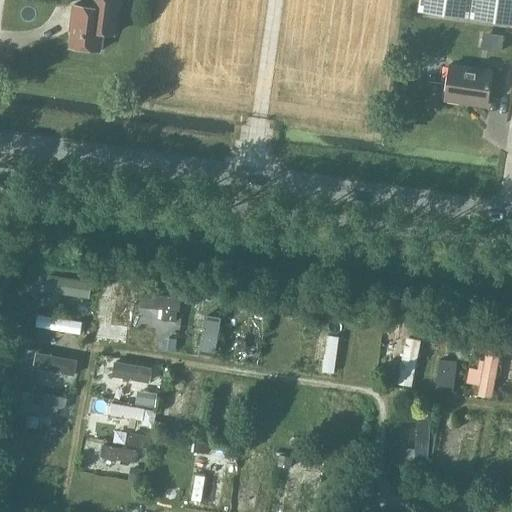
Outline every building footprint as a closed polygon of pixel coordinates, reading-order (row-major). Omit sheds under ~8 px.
[(73,23),(70,48),(99,52),(101,34),(115,36),(119,0),(96,0),(95,8),(72,5),(69,22),(73,23)] [(511,0),(420,0),(419,12),(511,25),(511,0)] [(491,34),(488,50),(502,52),(504,36),(491,34)] [(443,99),(485,105),(490,72),(448,66),(443,99)] [(91,280),(48,274),(44,299),(58,301),(59,297),(72,299),(72,302),(78,303),(78,300),(88,302),(91,280)] [(113,284),(113,275),(101,274),(100,283),(113,284)] [(143,288),(143,280),(135,279),(135,288),(143,288)] [(127,328),(133,283),(118,281),(116,294),(111,293),(110,302),(115,303),(112,326),(127,328)] [(196,306),(199,293),(188,290),(185,303),(196,306)] [(181,296),(140,293),(139,307),(162,309),(161,320),(176,321),(177,310),(180,310),(181,296)] [(199,306),(214,306),(214,294),(199,293),(199,306)] [(34,309),(36,295),(22,294),(21,308),(34,309)] [(234,314),(250,315),(251,303),(235,302),(234,314)] [(266,303),(256,303),(255,316),(265,317),(266,303)] [(80,333),(82,320),(37,313),(35,326),(80,333)] [(221,316),(205,313),(200,349),(215,351),(221,316)] [(176,336),(190,336),(190,323),(176,323),(176,336)] [(442,328),(426,326),(424,340),(440,342),(442,328)] [(31,328),(31,339),(48,339),(49,329),(31,328)] [(256,360),(260,331),(248,330),(244,358),(256,360)] [(334,372),(339,336),(327,335),(322,371),(334,372)] [(393,348),(395,337),(383,335),(381,346),(393,348)] [(417,359),(421,339),(406,336),(401,360),(395,358),(393,369),(399,370),(397,383),(412,386),(415,369),(418,369),(420,360),(417,359)] [(178,338),(164,337),(162,350),(177,351),(178,338)] [(34,348),(35,339),(23,338),(22,347),(34,348)] [(245,351),(246,341),(238,339),(236,350),(245,351)] [(492,396),(501,349),(487,347),(484,360),(479,359),(478,368),(469,367),(466,381),(479,384),(477,393),(492,396)] [(74,375),(77,358),(36,350),(32,367),(74,375)] [(453,392),(458,361),(440,359),(436,389),(453,392)] [(149,382),(152,366),(115,360),(112,375),(149,382)] [(35,388),(37,376),(21,373),(21,374),(14,373),(12,382),(19,383),(19,385),(35,388)] [(198,433),(205,391),(190,388),(186,414),(176,413),(175,420),(184,421),(183,430),(198,433)] [(157,392),(138,389),(136,402),(155,406),(157,392)] [(167,403),(180,404),(181,390),(167,390),(167,403)] [(65,409),(68,397),(36,391),(34,403),(42,404),(40,413),(56,416),(58,408),(65,409)] [(238,401),(228,399),(224,421),(221,421),(219,430),(222,431),(221,434),(232,436),(238,401)] [(156,410),(111,402),(109,413),(130,417),(128,426),(135,427),(136,418),(143,419),(142,424),(153,426),(156,410)] [(22,426),(24,413),(11,411),(9,424),(22,426)] [(490,428),(505,427),(504,413),(490,414),(490,428)] [(353,451),(357,416),(345,415),(343,436),(339,436),(338,449),(353,451)] [(428,463),(430,417),(417,417),(415,447),(407,447),(407,460),(415,460),(415,462),(428,463)] [(218,425),(202,422),(200,437),(215,439),(218,425)] [(123,441),(124,428),(111,426),(110,440),(123,441)] [(468,475),(477,432),(463,429),(453,472),(468,475)] [(148,434),(130,431),(128,443),(146,446),(148,434)] [(511,476),(511,432),(510,432),(503,475),(511,476)] [(209,453),(210,441),(192,440),(191,451),(209,453)] [(137,450),(103,444),(100,456),(120,460),(120,463),(129,464),(129,461),(134,462),(134,461),(138,461),(139,453),(136,452),(137,450)] [(262,460),(264,453),(239,449),(237,459),(254,462),(254,459),(262,460)] [(290,468),(292,457),(279,455),(277,466),(290,468)] [(308,471),(310,460),(299,457),(296,469),(308,471)] [(447,460),(435,457),(433,466),(445,469),(447,460)] [(145,469),(130,466),(128,478),(143,481),(145,469)] [(178,466),(174,494),(185,496),(189,467),(178,466)] [(54,486),(57,473),(24,467),(21,479),(27,480),(25,488),(37,490),(37,491),(52,494),(53,486),(54,486)] [(496,482),(497,469),(484,467),(482,480),(496,482)] [(206,475),(196,473),(191,499),(201,501),(206,475)] [(309,511),(316,480),(302,477),(301,481),(291,479),(286,506),(296,508),(294,511),(309,511)] [(269,493),(271,482),(258,480),(252,511),(268,511),(272,494),(269,493)]
